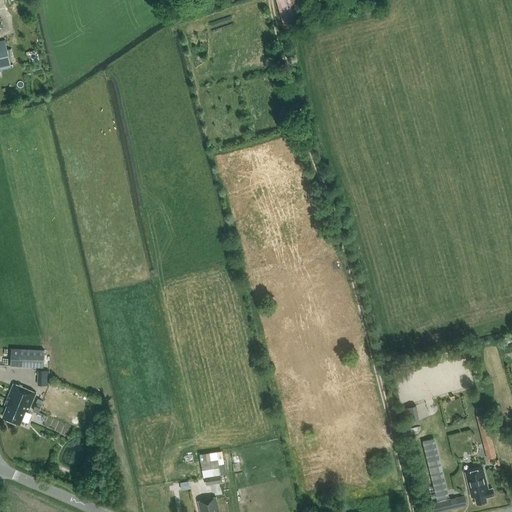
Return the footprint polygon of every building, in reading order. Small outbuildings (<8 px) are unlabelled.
[(302,20),(295,0),(275,0),(283,26),(302,20)] [(0,69),(11,66),(5,40),(0,41),(0,69)] [(45,349),(11,347),(10,365),(44,367),(45,349)] [(49,370),(38,370),(37,386),(49,386),(49,370)] [(28,411),(36,392),(13,383),(4,404),(7,405),(2,416),(20,424),(25,410),(28,411)] [(471,393),(464,395),(463,395),(462,396),(462,397),(461,397),(461,398),(461,399),(461,400),(461,401),(462,401),(462,402),(463,403),(464,403),(465,403),(466,403),(473,402),(471,393)] [(407,420),(418,419),(417,404),(406,405),(407,420)] [(469,424),(478,423),(476,411),(467,412),(469,424)] [(487,415),(479,417),(489,457),(497,455),(487,415)] [(434,438),(422,441),(437,500),(449,497),(434,438)] [(199,454),(202,467),(219,464),(217,451),(199,454)] [(492,488),(488,489),(482,467),(464,472),(471,496),(474,495),(477,504),(486,501),(485,497),(494,495),(492,488)] [(221,483),(220,475),(205,477),(206,486),(221,483)] [(189,481),(180,483),(181,490),(190,489),(189,481)] [(464,495),(431,503),(433,511),(439,511),(467,505),(464,495)] [(218,511),(215,497),(213,497),(201,500),(198,501),(200,511),(218,511)]
